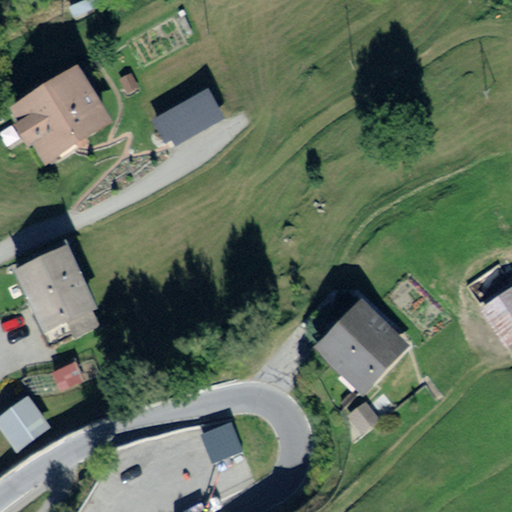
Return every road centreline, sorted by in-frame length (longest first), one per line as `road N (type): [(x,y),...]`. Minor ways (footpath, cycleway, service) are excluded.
road 1 (tertiary): [(0,500),(72,449),(128,426),(247,399),(282,412),(294,458),(281,485),(234,511)]
road 2 (track): [(265,402),(366,230),(511,158)]
